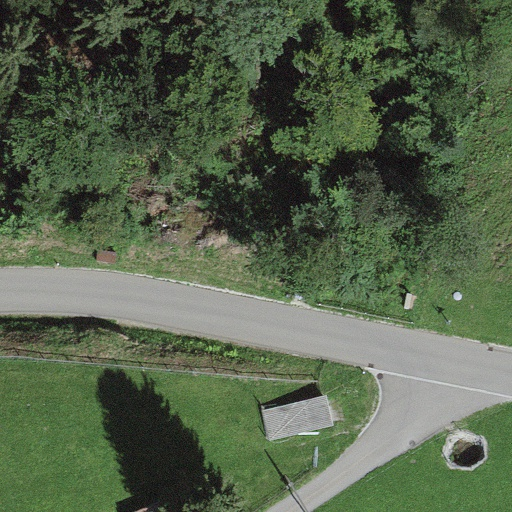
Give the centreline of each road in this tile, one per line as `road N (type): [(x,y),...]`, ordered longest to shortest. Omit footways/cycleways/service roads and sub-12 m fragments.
road 1 (unclassified): [(0,287),(126,296),(480,367)]
road 2 (unclassified): [(480,367),(292,511)]
